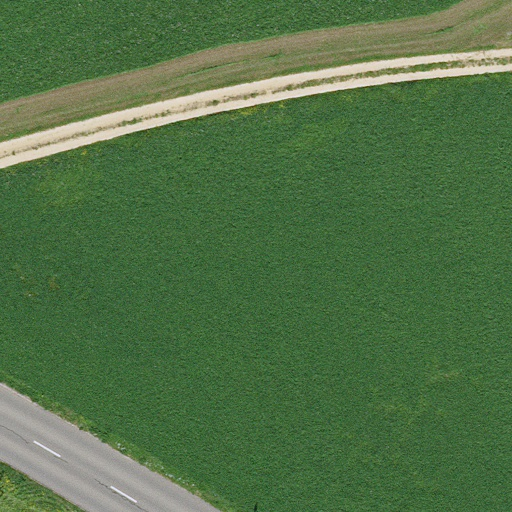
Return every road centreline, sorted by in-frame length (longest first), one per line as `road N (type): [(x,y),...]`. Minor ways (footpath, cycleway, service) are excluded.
road 1 (track): [(0,158),(342,83),(511,67)]
road 2 (tertiary): [(0,423),(153,511)]
